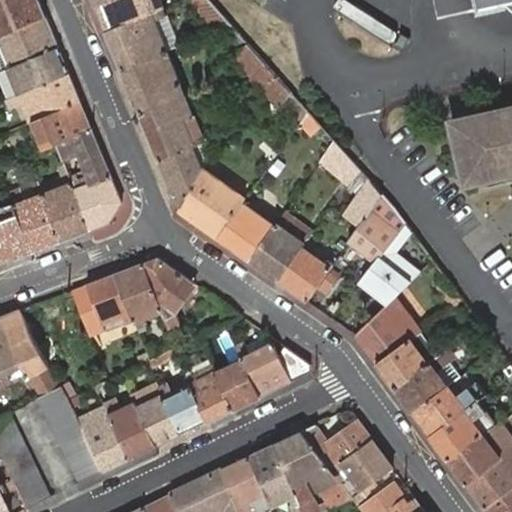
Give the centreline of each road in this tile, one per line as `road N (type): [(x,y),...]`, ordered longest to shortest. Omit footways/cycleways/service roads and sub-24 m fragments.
road 1 (residential): [(350,377),(78,511)]
road 2 (residential): [(350,377),(326,348),(150,228)]
road 3 (residential): [(150,228),(62,0)]
road 4 (residential): [(451,511),(350,377)]
road 5 (residential): [(0,290),(150,228)]
